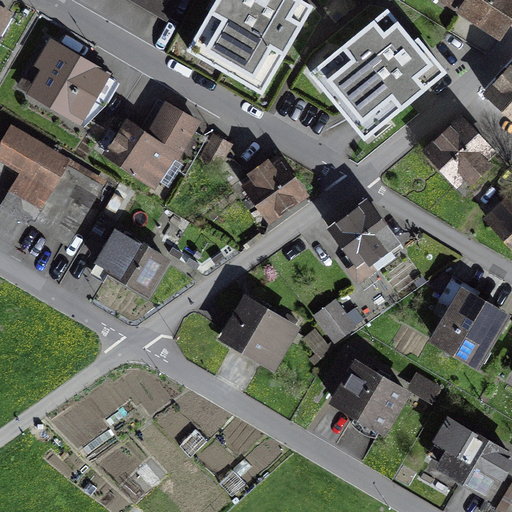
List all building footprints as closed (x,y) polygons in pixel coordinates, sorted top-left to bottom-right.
[(126,0),(168,25),(182,0),(126,0)] [(217,0),(186,55),(263,99),(314,8),(300,0),(217,0)] [(511,23),(511,0),(434,0),(500,43),(511,23)] [(0,40),(14,16),(0,7),(0,40)] [(389,10),(309,76),(364,145),(448,75),(418,40),(416,41),(389,10)] [(27,96),(85,129),(108,106),(119,85),(110,79),(112,75),(51,40),(34,67),(41,70),(27,96)] [(511,64),(483,96),(511,123),(511,64)] [(102,157),(155,193),(160,184),(169,190),(180,173),(185,175),(206,139),(196,132),(202,123),(165,103),(147,134),(127,120),(117,135),(111,131),(99,148),(105,153),(102,157)] [(422,153),(457,192),(466,183),(471,189),(494,169),(489,163),(497,155),(461,117),(422,153)] [(0,206),(0,211),(69,247),(106,182),(11,125),(0,145),(0,162),(20,175),(0,206)] [(233,145),(213,134),(200,160),(220,170),(233,145)] [(250,181),(241,187),(269,227),(310,198),(282,160),(281,160),(277,156),(269,161),(269,160),(247,176),(250,181)] [(511,193),(483,220),(511,252),(511,193)] [(369,201),(328,230),(353,267),(347,272),(358,287),(406,253),(369,201)] [(94,266),(149,300),(171,261),(116,229),(94,266)] [(428,344),(479,373),(511,318),(477,297),(479,293),(444,273),(428,289),(441,297),(438,301),(449,308),(428,344)] [(217,341),(275,375),(301,330),(243,296),(217,341)] [(357,330),(336,301),(314,317),(335,345),(357,330)] [(328,345),(316,329),(303,339),(315,355),(309,360),(319,370),(335,348),(331,343),(328,345)] [(329,406),(385,439),(412,395),(355,361),(329,406)] [(441,387),(416,373),(407,390),(432,406),(441,387)] [(435,471),(492,505),(511,468),(511,454),(474,433),(479,426),(457,415),(453,422),(447,418),(432,445),(446,453),(435,471)] [(511,511),(511,484),(495,511),(511,511)]
